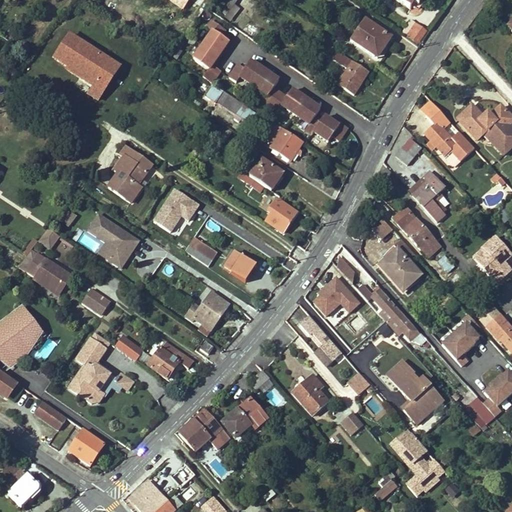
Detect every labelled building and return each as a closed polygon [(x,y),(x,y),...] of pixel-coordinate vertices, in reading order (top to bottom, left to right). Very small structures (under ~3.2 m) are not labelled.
[(172,0),(175,2),(176,1),(189,9),(191,5),(198,9),(200,6),(201,7),(205,0),(172,0)] [(239,0),(221,0),(221,1),(226,4),(221,12),(229,17),(227,19),(233,23),(242,10),(235,6),(239,0)] [(394,0),(411,11),(415,6),(419,9),(424,0),(394,0)] [(386,48),(392,38),(365,21),(352,41),(376,56),(382,46),(386,48)] [(207,72),(202,80),(211,86),(221,71),(216,68),(213,66),(220,57),(225,50),(229,43),(222,38),(226,31),(213,22),(208,29),(213,32),(204,46),(193,62),(207,72)] [(253,37),(259,30),(249,22),(243,29),(253,37)] [(419,44),(427,31),(416,25),(408,38),(419,44)] [(100,101),(121,70),(69,35),(48,66),(100,101)] [(213,66),(216,68),(227,52),(225,50),(220,57),(213,66)] [(370,75),(339,55),(334,63),(348,72),(339,87),(355,97),(370,75)] [(339,129),(333,124),(325,119),(322,123),(316,119),(322,111),(293,91),(287,99),(275,91),(279,83),(250,62),(245,70),(239,66),(229,80),(236,85),(240,80),(246,84),(268,99),(264,104),(278,114),(281,109),(309,128),(305,133),(312,137),(314,135),(328,145),(332,139),(339,145),(349,130),(341,126),(339,129)] [(310,69),(309,70),(323,80),(324,77),(310,69)] [(323,80),(309,70),(306,75),(320,84),(323,80)] [(240,80),(236,85),(242,89),(246,84),(240,80)] [(244,107),(220,92),(218,94),(221,96),(216,104),(238,118),(244,107)] [(426,118),(436,109),(431,103),(421,111),(426,118)] [(485,121),(482,118),(471,106),(457,120),(477,141),(483,135),(487,131),(494,138),(490,142),(503,156),(511,147),(511,129),(508,126),(511,122),(511,118),(500,106),(490,116),(485,121)] [(460,162),(474,150),(436,109),(426,118),(435,127),(425,136),(432,143),(436,148),(445,157),(451,152),(460,162)] [(285,133),(275,127),(264,145),(292,163),(303,145),(285,133)] [(487,131),(483,135),(490,142),(494,138),(487,131)] [(408,166),(421,149),(415,143),(407,154),(402,150),(396,157),(408,166)] [(433,151),(436,148),(432,143),(428,146),(433,151)] [(142,171),(147,164),(126,150),(121,157),(122,159),(118,165),(114,171),(119,174),(109,188),(131,203),(140,190),(138,188),(142,181),(147,175),(142,171)] [(484,160),(474,150),(460,162),(459,163),(468,174),(484,160)] [(260,161),(249,178),(271,192),(282,175),(260,161)] [(152,167),(147,164),(142,171),(147,175),(152,167)] [(427,184),(412,196),(437,224),(445,217),(443,215),(431,202),(439,195),(445,189),(430,173),(423,179),(427,184)] [(251,188),(254,183),(245,177),(242,181),(251,188)] [(408,192),(412,196),(427,184),(423,179),(408,192)] [(168,192),(154,228),(174,236),(180,221),(190,225),(199,204),(168,192)] [(431,202),(443,215),(446,212),(437,202),(442,197),(439,195),(431,202)] [(266,224),(283,235),(296,215),(276,202),(268,214),(271,216),(266,224)] [(393,221),(398,226),(409,215),(405,210),(393,221)] [(409,215),(398,226),(429,259),(440,249),(409,215)] [(97,216),(85,235),(103,246),(96,257),(121,273),(140,243),(97,216)] [(70,228),(75,220),(71,217),(65,225),(70,228)] [(382,240),(392,230),(384,221),(373,230),(382,240)] [(49,230),(40,241),(50,249),(59,237),(49,230)] [(511,256),(496,238),(483,250),(488,255),(490,257),(487,259),(486,257),(478,264),(497,284),(511,271),(505,263),(511,257),(511,256)] [(196,240),(186,254),(207,268),(216,254),(196,240)] [(418,259),(402,240),(394,248),(398,251),(393,256),(380,267),(404,292),(421,277),(410,265),(418,259)] [(398,251),(394,248),(390,252),(393,256),(398,251)] [(483,250),(473,258),(478,264),(486,257),(487,259),(490,257),(488,255),(483,250)] [(32,252),(20,266),(20,268),(28,273),(37,259),(39,257),(32,252)] [(256,267),(233,252),(222,269),(245,283),(256,267)] [(46,265),(37,259),(28,273),(36,280),(57,294),(63,286),(65,287),(71,279),(47,263),(46,265)] [(447,274),(453,269),(444,259),(438,264),(447,274)] [(341,274),(350,284),(352,273),(343,265),(341,274)] [(101,289),(111,295),(119,284),(109,277),(101,289)] [(58,298),(65,287),(63,286),(57,294),(36,280),(34,282),(58,298)] [(333,284),(342,293),(346,289),(337,280),(333,284)] [(330,303),(342,293),(333,284),(322,294),(330,303)] [(101,317),(110,304),(92,292),(83,305),(101,317)] [(409,339),(416,332),(380,292),(372,298),(379,306),(384,312),(382,314),(400,335),(403,332),(409,339)] [(181,315),(188,304),(173,293),(165,304),(181,315)] [(197,332),(207,339),(229,307),(212,295),(200,311),(194,307),(186,319),(193,324),(195,321),(201,326),(197,332)] [(460,307),(450,296),(445,301),(454,312),(460,307)] [(454,312),(445,301),(439,306),(449,317),(454,312)] [(0,390),(6,394),(13,384),(16,387),(17,384),(15,383),(3,374),(28,356),(43,334),(23,306),(0,322),(0,390)] [(481,321),(487,329),(500,317),(494,310),(481,321)] [(313,321),(308,316),(298,324),(308,335),(310,333),(322,346),(329,340),(313,321)] [(511,330),(500,317),(487,329),(500,343),(500,342),(511,355),(511,330)] [(464,325),(439,349),(459,371),(468,363),(463,358),(480,343),(464,325)] [(384,326),(377,332),(384,340),(391,334),(384,326)] [(419,336),(416,332),(409,339),(403,332),(400,335),(409,345),(419,336)] [(112,346),(96,335),(92,341),(108,352),(112,346)] [(115,341),(112,346),(136,363),(139,360),(149,366),(149,367),(148,367),(157,374),(167,381),(180,364),(189,370),(193,363),(166,343),(154,361),(118,337),(115,341)] [(329,340),(314,354),(326,367),(341,353),(329,340)] [(92,341),(78,361),(89,368),(84,375),(82,373),(70,390),(93,406),(102,404),(107,396),(101,392),(113,376),(102,369),(101,370),(97,368),(108,352),(92,341)] [(209,357),(214,349),(206,344),(201,352),(209,357)] [(421,415),(440,398),(423,379),(419,383),(413,376),(414,375),(404,364),(389,378),(412,404),(404,411),(417,426),(425,419),(421,415)] [(257,392),(270,381),(262,372),(249,383),(257,392)] [(357,401),(371,391),(360,374),(345,384),(357,401)] [(119,381),(113,376),(101,392),(107,396),(108,397),(118,383),(119,381)] [(136,384),(124,376),(122,380),(121,379),(119,381),(118,383),(131,392),(136,384)] [(293,394),(313,417),(328,403),(319,392),(323,389),(312,377),(293,394)] [(16,387),(13,384),(6,394),(9,397),(16,387)] [(511,403),(511,389),(503,397),(510,405),(511,403)] [(378,420),(389,411),(374,394),(363,403),(378,420)] [(444,402),(440,398),(421,415),(425,419),(444,402)] [(474,411),(482,403),(478,399),(469,406),(474,411)] [(238,411),(251,427),(255,431),(256,430),(268,421),(250,401),(245,406),(241,400),(234,406),(238,411)] [(45,403),(36,415),(60,432),(69,419),(45,403)] [(496,419),(482,403),(474,411),(469,406),(464,410),(469,415),(481,429),(487,425),(496,419)] [(225,427),(235,440),(251,427),(238,411),(228,419),(231,423),(225,427)] [(216,447),(228,437),(205,412),(179,435),(195,454),(210,440),(216,447)] [(353,414),(343,423),(354,435),(364,426),(353,414)] [(222,424),(225,427),(231,423),(228,419),(222,424)] [(408,429),(402,434),(407,439),(401,444),(408,452),(404,455),(414,465),(417,463),(425,472),(419,476),(408,485),(418,497),(446,474),(435,461),(433,459),(434,458),(419,441),(408,429)] [(92,467),(106,447),(83,432),(70,452),(92,467)] [(407,439),(402,434),(391,444),(419,476),(425,472),(417,463),(414,465),(404,455),(408,452),(401,444),(407,439)] [(177,469),(188,481),(193,476),(190,472),(182,464),(177,469)] [(35,486),(20,472),(6,486),(12,492),(8,495),(20,509),(36,494),(37,492),(38,490),(37,488),(35,486)] [(379,484),(384,489),(392,481),(388,476),(379,484)] [(392,481),(384,489),(389,495),(396,489),(398,488),(392,481)] [(173,511),(174,511),(148,482),(129,499),(141,511),(173,511)] [(451,503),(457,501),(452,488),(446,491),(451,503)] [(275,495),(271,491),(263,498),(266,502),(275,495)]
